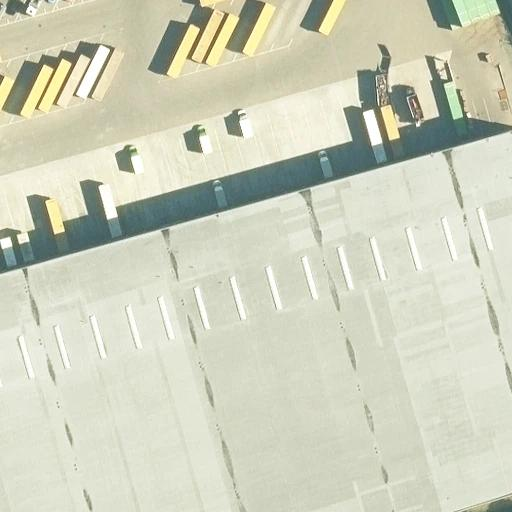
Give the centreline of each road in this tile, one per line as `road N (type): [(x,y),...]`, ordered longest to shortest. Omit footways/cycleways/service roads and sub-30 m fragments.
road 1 (unknown): [(384,0),(376,29),(156,123)]
road 2 (unknown): [(0,172),(156,123)]
road 3 (unknown): [(134,9),(0,46)]
